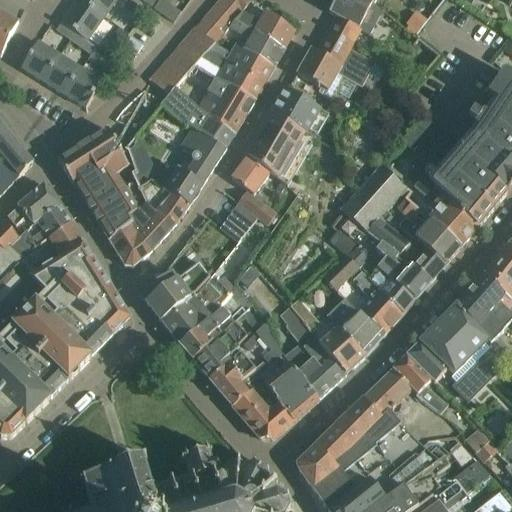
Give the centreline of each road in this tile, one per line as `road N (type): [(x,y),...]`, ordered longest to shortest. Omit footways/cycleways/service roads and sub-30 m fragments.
road 1 (residential): [(511,223),(409,350),(278,469)]
road 2 (residential): [(311,25),(220,192),(149,281),(126,297)]
road 3 (residential): [(46,167),(105,116),(205,0)]
road 4 (residential): [(7,465),(149,337)]
road 5 (residential): [(149,337),(278,469)]
road 6 (residential): [(126,297),(46,167)]
